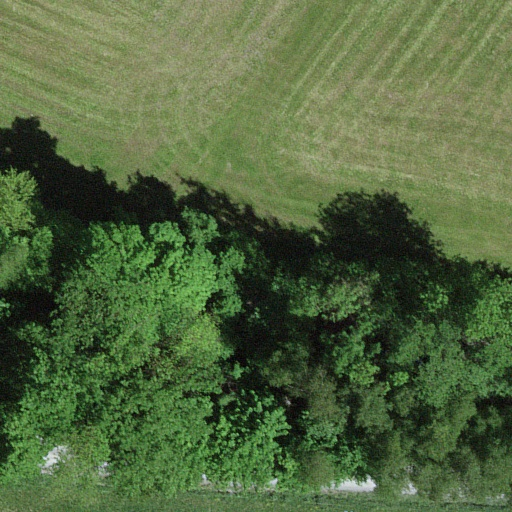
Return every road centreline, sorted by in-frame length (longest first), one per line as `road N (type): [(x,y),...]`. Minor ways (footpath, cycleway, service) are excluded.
road 1 (track): [(511,357),(146,289),(0,226)]
road 2 (track): [(511,489),(289,483),(0,449)]
